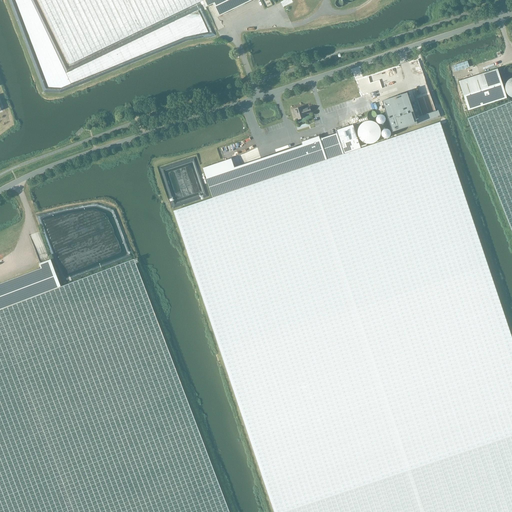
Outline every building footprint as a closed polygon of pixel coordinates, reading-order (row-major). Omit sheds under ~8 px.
[(38,0),(70,65),(201,2),(202,1),(204,0),(38,0)] [(210,0),(219,16),(252,0),(210,0)] [(468,110),(506,98),(497,69),(459,81),(468,110)] [(440,117),(438,110),(415,118),(407,93),(382,101),(392,132),(417,124),(417,125),(440,117)] [(511,101),(468,119),(511,231),(511,101)] [(304,114),(311,112),(309,107),(302,110),(301,107),(294,110),(297,120),(305,117),(304,114)] [(511,511),(511,338),(440,122),(361,148),(353,124),(335,130),(336,133),(320,139),(319,136),(301,142),(302,145),(234,167),(231,158),(202,168),(213,198),(174,211),(274,511),(511,511)] [(30,234),(35,250),(44,246),(39,231),(30,234)] [(0,309),(61,286),(50,259),(39,264),(41,268),(0,283),(0,309)] [(0,309),(0,511),(229,511),(134,259),(61,286),(0,309)]
